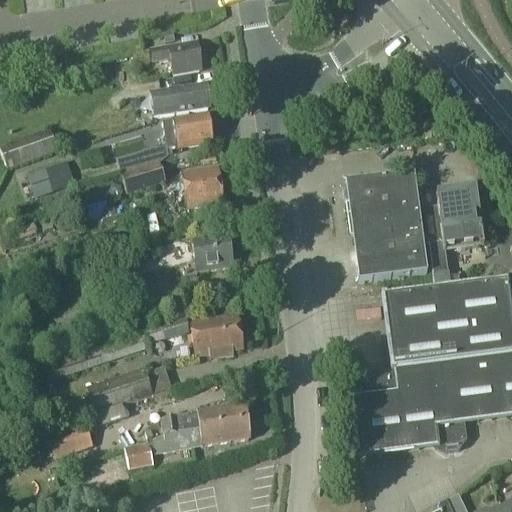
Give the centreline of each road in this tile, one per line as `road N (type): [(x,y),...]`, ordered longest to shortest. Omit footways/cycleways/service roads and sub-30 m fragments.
road 1 (unclassified): [(297,511),(302,377),(267,119)]
road 2 (unclassified): [(267,119),(354,63),(415,7)]
road 3 (unclassified): [(250,0),(267,119)]
